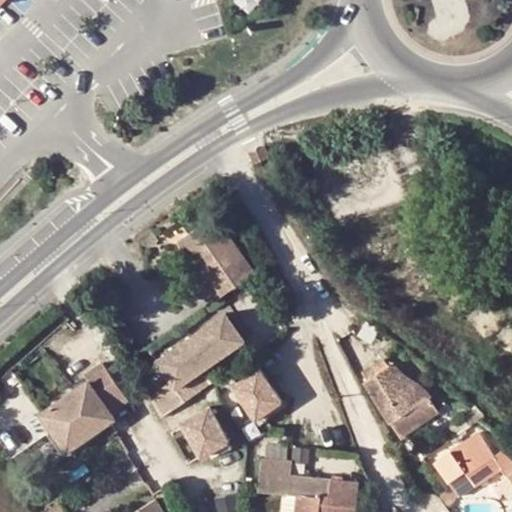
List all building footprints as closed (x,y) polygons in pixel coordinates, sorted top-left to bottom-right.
[(218,293),(256,268),(216,210),(179,236),(218,293)] [(195,390),(186,376),(245,337),(226,309),(156,356),(171,377),(149,391),(162,411),(195,390)] [(90,382),(43,415),(67,451),(115,418),(111,411),(129,399),(103,362),(85,374),(90,382)] [(433,395),(391,364),(365,382),(396,429),(405,441),(436,420),(427,408),(437,402),(433,395)] [(262,366),(235,384),(258,416),(284,398),(262,366)] [(211,405),(184,421),(204,455),(232,439),(211,405)] [(493,456),(476,432),(435,461),(449,482),(458,498),(477,485),(502,468),(493,456)] [(511,455),(505,448),(493,456),(502,468),(508,475),(511,472),(511,455)] [(285,497),(296,498),(294,511),(355,511),(359,483),(294,476),(295,465),(277,464),(264,463),(260,494),(285,497)] [(511,496),(511,472),(508,475),(499,481),(510,498),(511,496)] [(294,511),(296,498),(285,497),(283,511),(294,511)] [(166,511),(159,500),(138,511),(166,511)]
